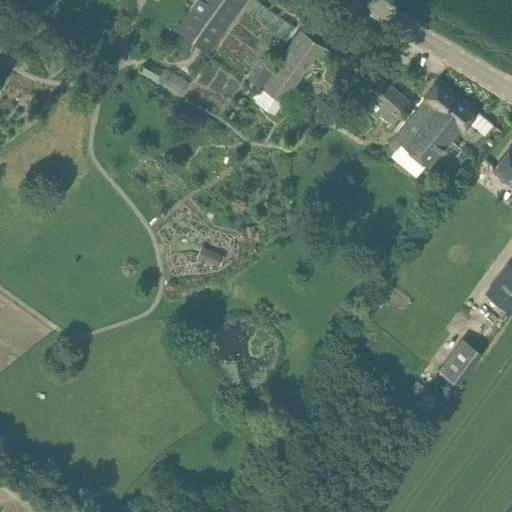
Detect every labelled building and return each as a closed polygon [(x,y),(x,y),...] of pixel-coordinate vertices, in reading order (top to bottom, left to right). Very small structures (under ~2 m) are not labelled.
[(197,0),(177,28),(210,52),(246,0),(197,0)] [(301,30),(289,47),(276,67),(262,87),(282,101),(321,44),(301,30)] [(261,56),(247,77),(262,87),(276,67),(261,56)] [(352,95),(378,118),(381,115),(390,122),(387,125),(391,128),(413,102),(373,70),(352,95)] [(395,137),(429,166),(460,128),(461,130),(478,110),(440,79),(424,99),(425,100),(395,137)] [(511,144),(503,155),(493,168),(511,183),(511,198),(510,202),(511,203),(511,144)] [(194,257),(216,264),(221,251),(199,244),(194,257)] [(511,266),(507,263),(486,292),(511,310),(511,266)] [(463,337),(440,370),(459,385),(482,352),(463,337)] [(411,398),(433,413),(444,398),(422,383),(411,398)]
